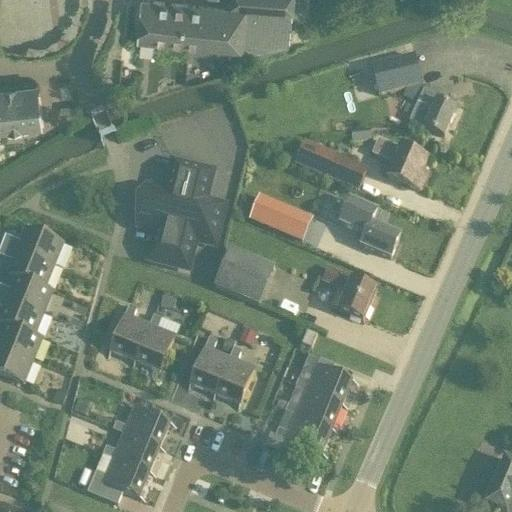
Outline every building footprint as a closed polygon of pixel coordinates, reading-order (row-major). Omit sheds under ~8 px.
[(287,46),(291,13),(293,13),(293,0),(228,0),(228,9),(143,0),(140,0),(137,41),(138,41),(241,51),(241,50),(260,52),(287,46)] [(456,111),(437,103),(439,100),(423,92),(421,88),(422,88),(415,58),(370,69),(378,99),(405,92),(402,98),(417,105),(409,124),(423,131),(423,130),(443,139),(456,111)] [(0,89),(0,109),(37,106),(35,86),(0,89)] [(0,131),(40,127),(37,106),(0,109),(0,131)] [(372,143),(370,133),(350,136),(351,145),(372,143)] [(420,175),(426,162),(399,151),(399,150),(378,141),(371,157),(392,167),(386,180),(418,194),(425,177),(420,175)] [(304,144),(294,167),(358,195),(368,171),(304,144)] [(172,198),(155,195),(147,235),(164,239),(159,260),(202,271),(206,246),(219,249),(225,208),(211,205),(213,195),(216,176),(177,169),(173,191),(172,198)] [(295,213),(258,197),(249,219),(285,235),(295,213)] [(381,231),(386,219),(368,211),(368,212),(336,198),(328,217),(360,231),(367,233),(360,249),(390,261),(399,239),(381,231)] [(4,238),(0,248),(53,269),(62,246),(25,231),(20,244),(4,238)] [(7,277),(14,280),(44,290),(53,269),(0,248),(0,247),(0,258),(12,263),(7,277)] [(259,309),(275,270),(229,251),(213,290),(259,309)] [(327,269),(320,285),(346,295),(339,315),(363,325),(376,294),(353,285),(355,281),(327,269)] [(0,287),(0,301),(42,318),(52,293),(44,290),(14,280),(9,291),(0,287)] [(0,301),(0,310),(1,311),(0,314),(0,325),(4,327),(34,338),(42,318),(0,301)] [(108,355),(134,366),(148,330),(132,323),(136,311),(128,309),(124,320),(123,320),(108,355)] [(148,330),(134,366),(159,376),(174,340),(156,333),(161,322),(153,319),(148,330)] [(0,349),(32,363),(41,341),(34,338),(4,327),(0,336),(0,349)] [(316,337),(306,333),(300,347),(310,352),(316,337)] [(212,355),(216,344),(208,341),(204,352),(203,352),(189,388),(214,399),(228,362),(212,355)] [(0,377),(23,387),(32,363),(0,349),(0,377)] [(233,351),(228,362),(214,399),(239,409),(253,372),(236,365),(241,355),(233,351)] [(294,390),(306,395),(340,409),(350,384),(331,376),(334,367),(319,362),(316,370),(309,387),(298,382),(294,390)] [(284,415),(296,419),(331,433),(340,409),(306,395),(299,411),(288,407),(287,409),(285,414),(284,415)] [(277,411),(285,414),(287,409),(288,407),(280,403),(277,411)] [(112,433),(123,438),(157,452),(167,427),(133,413),(127,430),(116,425),(112,433)] [(289,436),(278,431),(274,440),(286,444),(285,445),(320,459),(331,433),(296,419),(289,436)] [(105,450),(102,457),(113,463),(148,475),(157,452),(123,438),(116,454),(105,450)] [(511,511),(511,463),(504,460),(485,507),(497,511),(511,511)] [(137,502),(148,475),(113,463),(106,479),(95,474),(87,496),(117,509),(122,496),(137,502)]
